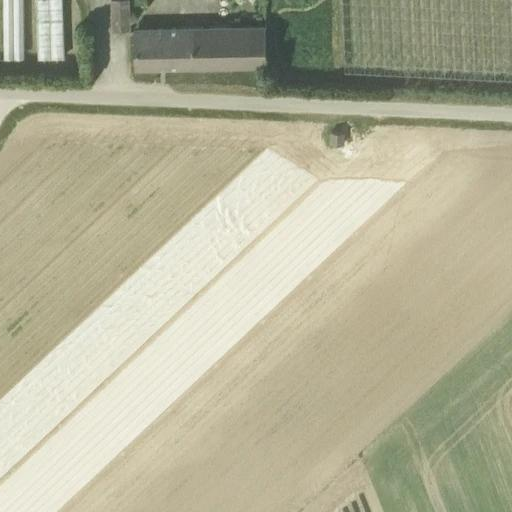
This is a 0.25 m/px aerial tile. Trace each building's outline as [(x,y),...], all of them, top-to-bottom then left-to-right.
[(0,0),(0,55),(25,55),(24,0),(0,0)] [(63,56),(63,0),(38,0),(38,56),(63,56)] [(130,31),(127,0),(113,0),(111,0),(113,32),(130,31)] [(136,67),(266,64),(266,25),(135,27),(136,67)] [(330,131),(330,143),(344,144),(345,132),(330,131)]
